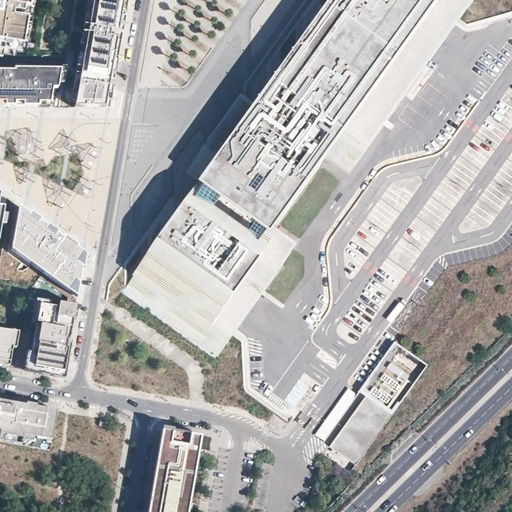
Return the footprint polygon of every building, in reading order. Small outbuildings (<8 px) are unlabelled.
[(35,0),(0,0),(0,52),(26,52),(35,0)] [(75,102),(74,108),(106,108),(114,62),(117,63),(119,53),(121,40),(117,40),(123,0),(92,0),(91,11),(90,16),(88,27),(83,27),(82,34),(87,35),(84,48),(83,56),(81,69),(76,68),(75,75),(79,76),(75,102)] [(123,0),(117,40),(121,40),(124,22),(128,0),(123,0)] [(473,0),(332,0),(257,106),(261,109),(188,211),(183,208),(124,290),(218,356),(231,337),(226,333),(259,287),(265,291),(278,273),(252,254),(324,155),(349,173),(422,72),(418,69),(460,10),(464,13),(473,0)] [(422,72),(464,13),(460,10),(418,69),(422,72)] [(114,62),(106,108),(110,108),(116,73),(117,63),(114,62)] [(60,73),(0,72),(0,106),(15,107),(54,108),(54,107),(54,106),(60,73)] [(79,76),(75,75),(70,102),(75,102),(79,76)] [(257,106),(183,208),(188,211),(261,109),(257,106)] [(278,273),(349,173),(324,155),(252,254),(278,273)] [(25,176),(34,186),(43,177),(34,167),(25,176)] [(0,265),(9,211),(6,211),(8,198),(0,192),(0,265)] [(89,254),(17,203),(8,252),(81,304),(89,254)] [(77,336),(82,311),(39,302),(25,374),(69,382),(77,336)] [(15,328),(0,325),(0,365),(8,367),(15,328)] [(359,393),(365,397),(367,395),(393,414),(429,365),(395,341),(359,393)] [(356,466),(393,414),(367,395),(365,397),(330,447),(356,466)] [(0,440),(52,449),(58,409),(0,398),(0,440)] [(70,426),(66,456),(81,458),(85,428),(70,426)] [(161,430),(147,511),(188,511),(201,436),(161,430)]
